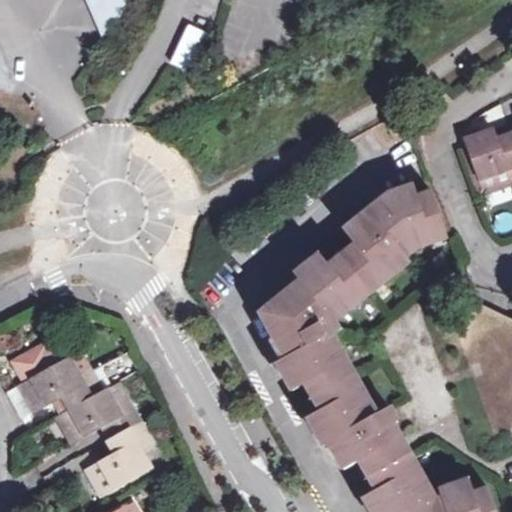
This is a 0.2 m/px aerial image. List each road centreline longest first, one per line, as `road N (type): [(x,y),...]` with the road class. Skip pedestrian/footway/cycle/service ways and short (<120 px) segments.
road 1 (residential): [(0,303),(55,275),(118,272),(148,293),(270,511)]
road 2 (residential): [(511,84),(459,113),(434,145),(483,262),(511,270)]
